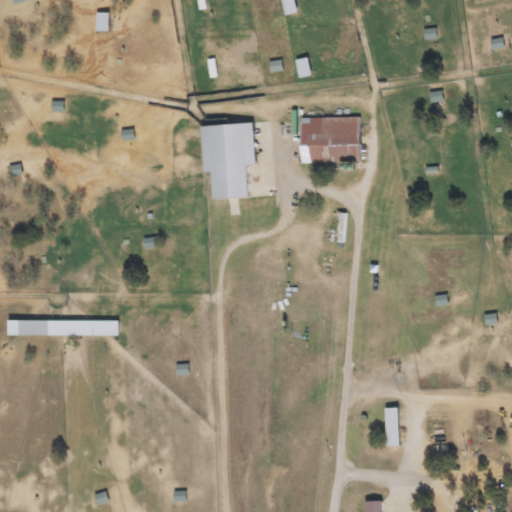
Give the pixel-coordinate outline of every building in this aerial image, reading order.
[(295,13),(292,0),(280,0),(283,15),(295,13)] [(95,31),(107,31),(107,12),(95,12),(95,31)] [(297,118),(298,163),(359,162),(358,117),(297,118)] [(209,200),(232,198),(247,197),(246,167),(254,166),(251,123),(198,126),(200,173),(207,172),(209,200)] [(397,408),(383,408),(383,446),(397,446),(397,408)]
